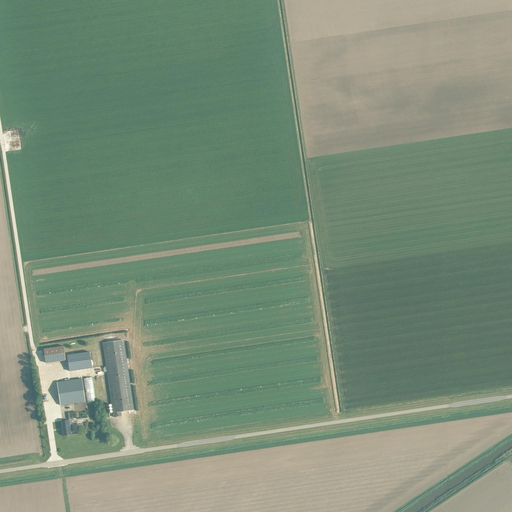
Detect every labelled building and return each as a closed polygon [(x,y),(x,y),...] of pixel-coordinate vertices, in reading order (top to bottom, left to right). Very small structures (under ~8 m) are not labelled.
[(123,340),(103,343),(113,417),(121,416),(120,412),(133,410),(123,340)] [(63,346),(43,349),(45,363),(65,360),(63,346)] [(69,371),(91,368),(89,352),(66,355),(69,371)] [(95,401),(92,377),(83,379),(87,403),(95,401)] [(60,405),(85,402),(81,379),(56,383),(60,405)] [(71,423),(69,423),(68,420),(60,421),(62,436),(70,435),(70,431),(72,431),(71,423)]
